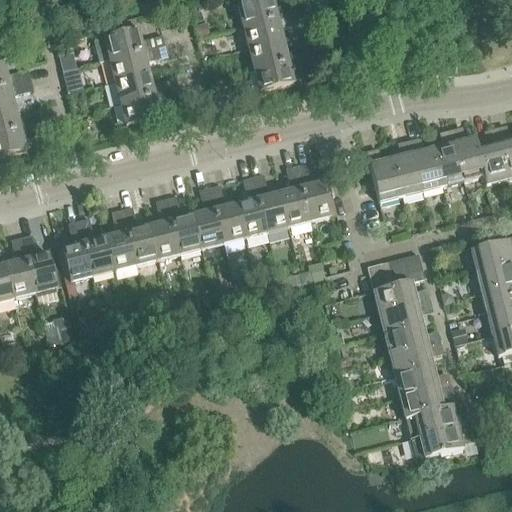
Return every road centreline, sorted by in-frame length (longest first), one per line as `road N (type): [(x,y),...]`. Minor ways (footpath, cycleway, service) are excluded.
road 1 (residential): [(511,227),(365,259),(326,124)]
road 2 (residential): [(343,119),(511,90)]
road 3 (residential): [(82,183),(214,151)]
road 4 (residential): [(343,119),(312,2)]
road 5 (residential): [(214,151),(187,34)]
